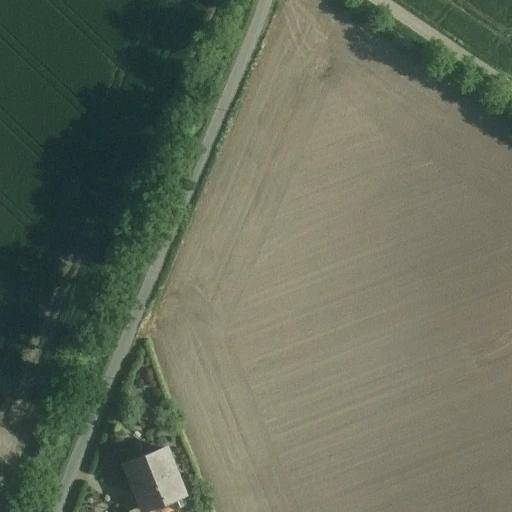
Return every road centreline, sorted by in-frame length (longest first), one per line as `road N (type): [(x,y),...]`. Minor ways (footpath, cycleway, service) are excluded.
road 1 (unclassified): [(264,0),(55,511)]
road 2 (unclassified): [(377,0),(511,90)]
